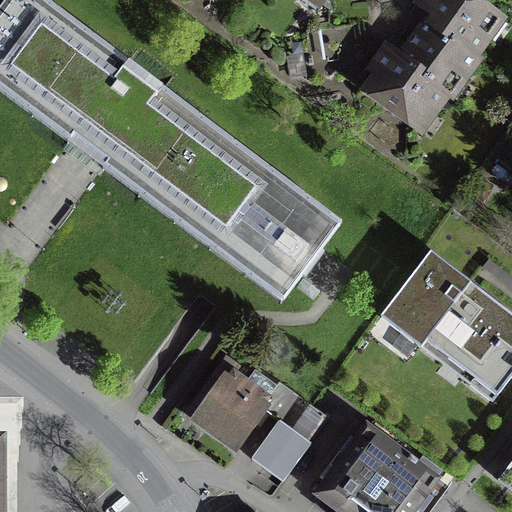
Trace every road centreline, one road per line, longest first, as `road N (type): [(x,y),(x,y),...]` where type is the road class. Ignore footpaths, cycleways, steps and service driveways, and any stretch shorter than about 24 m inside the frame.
road 1 (residential): [(0,347),(131,449)]
road 2 (residential): [(163,486),(205,471),(279,511)]
